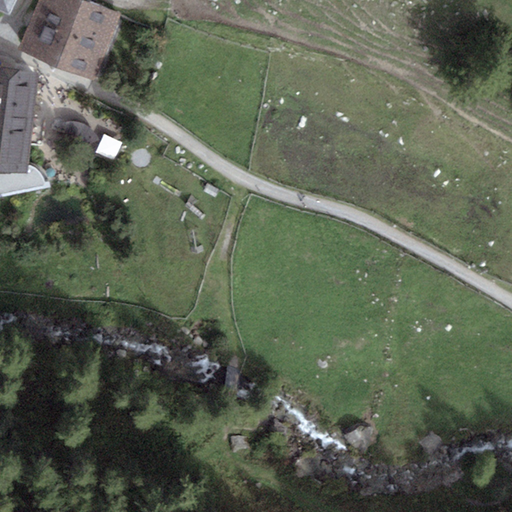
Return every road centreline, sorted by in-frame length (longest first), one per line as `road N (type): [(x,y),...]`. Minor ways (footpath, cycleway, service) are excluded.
road 1 (track): [(511,298),(362,217),(244,179)]
road 2 (residential): [(148,112),(0,45)]
